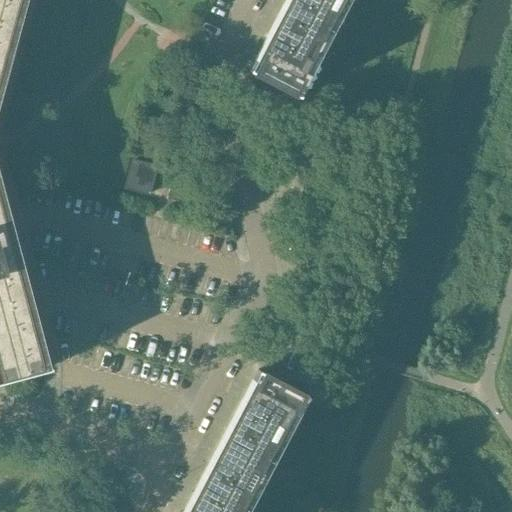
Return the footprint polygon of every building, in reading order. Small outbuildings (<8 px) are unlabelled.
[(0,0),(0,68),(18,0),(0,0)] [(300,88),(346,0),(283,0),(247,70),(296,96),(300,88)] [(148,195),(155,167),(131,161),(124,189),(148,195)] [(178,202),(180,193),(169,190),(166,199),(178,202)] [(0,380),(43,369),(2,214),(0,204),(0,380)] [(243,511),(305,396),(255,370),(181,511),(243,511)]
